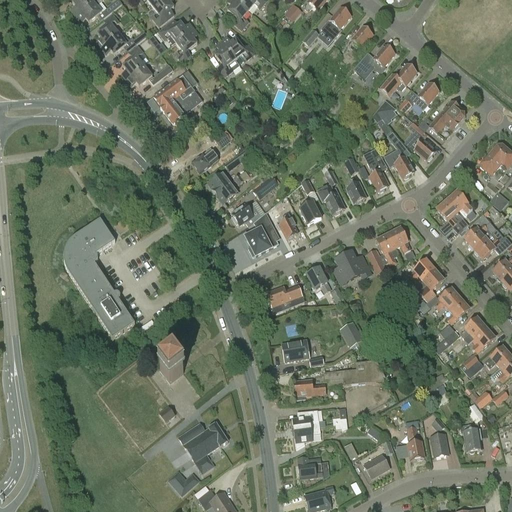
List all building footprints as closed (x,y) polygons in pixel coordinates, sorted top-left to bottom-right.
[(71,14),(75,19),(93,4),(89,0),(77,0),(72,4),(76,9),(71,14)] [(102,0),(98,0),(93,4),(75,19),(80,26),(86,22),(89,25),(98,17),(102,22),(122,7),(118,2),(106,11),(101,5),(104,2),(102,0)] [(147,3),(152,10),(164,0),(135,0),(141,8),(147,3)] [(164,0),(152,10),(158,16),(152,21),(159,29),(167,22),(164,18),(174,10),(170,5),(173,2),(171,0),(164,0)] [(242,20),(248,13),(232,0),(229,0),(228,1),(230,2),(228,5),(231,8),(227,13),(237,21),(233,26),(241,33),(248,25),(242,20)] [(232,0),(248,13),(254,7),(260,11),(266,4),(262,0),(254,0),(253,0),(232,0)] [(307,5),(308,6),(304,11),(308,15),(313,10),(317,14),(323,7),(328,2),(326,0),(311,0),(307,5)] [(283,18),(292,25),(301,15),(293,7),(283,18)] [(333,43),(341,34),(339,32),(350,20),(340,11),(329,24),(328,23),(320,32),(333,43)] [(98,48),(100,51),(118,36),(113,30),(119,25),(112,16),(103,24),(107,29),(97,36),(101,41),(98,44),(100,47),(98,48)] [(170,39),(176,46),(194,31),(192,28),(190,30),(188,27),(184,30),(180,25),(170,33),(167,28),(158,35),(165,43),(170,39)] [(352,53),(357,57),(372,38),(362,30),(351,42),(352,43),(348,49),(352,53)] [(196,34),(194,31),(176,46),(181,53),(175,57),(182,65),(190,58),(187,54),(197,46),(193,41),(196,38),(194,35),(196,34)] [(302,44),(308,50),(319,38),(312,32),(302,44)] [(127,40),(119,37),(118,36),(100,51),(106,57),(111,53),(114,57),(124,49),(128,54),(147,38),(143,33),(132,42),(131,41),(129,43),(127,40)] [(159,47),(153,39),(149,42),(155,51),(159,47)] [(224,42),(221,44),(239,67),(246,62),(247,63),(255,57),(248,48),(244,51),(236,41),(231,45),(228,41),(226,43),(224,42)] [(232,72),(239,67),(221,44),(218,46),(220,48),(217,50),(219,53),(214,57),(222,68),(218,71),(224,80),(233,73),(232,72)] [(368,78),(374,71),(381,77),(386,72),(384,70),(395,57),(384,48),(373,61),(367,56),(353,73),(361,79),(364,75),(368,78)] [(123,81),(125,83),(144,69),(136,60),(142,55),(137,49),(128,56),(132,61),(122,69),(126,73),(123,76),(125,79),(123,81)] [(335,52),(327,61),(333,66),(341,57),(335,52)] [(379,93),(387,101),(396,90),(401,94),(416,76),(406,67),(395,80),(396,81),(391,86),(388,83),(379,93)] [(173,73),(169,68),(149,83),(153,88),(173,73)] [(152,79),(144,69),(125,83),(131,90),(136,86),(139,89),(152,79)] [(186,79),(185,80),(182,78),(152,101),(172,127),(203,104),(190,88),(192,86),(186,79)] [(428,86),(427,88),(417,98),(416,97),(411,103),(422,114),(427,108),(439,95),(428,86)] [(228,97),(222,90),(213,97),(219,104),(228,97)] [(225,103),(229,108),(236,103),(232,98),(225,103)] [(411,107),(405,102),(397,111),(403,117),(411,107)] [(458,111),(450,105),(436,121),(442,126),(439,129),(441,131),(458,111)] [(464,121),(464,116),(458,111),(441,131),(439,129),(442,126),(436,121),(429,129),(445,143),(464,121)] [(379,114),(377,115),(382,122),(388,118),(393,114),(392,112),(379,114)] [(388,118),(382,122),(386,128),(392,124),(388,118)] [(199,124),(192,129),(200,140),(207,135),(199,124)] [(407,150),(413,155),(414,153),(421,160),(421,159),(427,164),(435,154),(428,148),(428,147),(423,143),(427,138),(413,125),(407,131),(416,139),(407,150)] [(215,144),(221,152),(231,143),(225,136),(215,144)] [(392,136),(387,140),(399,156),(396,158),(399,164),(394,167),(402,182),(414,175),(409,167),(409,166),(405,160),(410,157),(392,136)] [(511,156),(502,148),(497,148),(487,160),(495,167),(495,166),(500,170),(505,174),(509,169),(510,171),(511,168),(511,167),(511,165),(511,156)] [(365,163),(370,172),(371,171),(374,177),(369,180),(373,189),(377,195),(378,194),(379,195),(383,193),(383,192),(388,189),(384,180),(381,174),(387,171),(377,151),(370,155),(373,159),(365,163)] [(228,175),(250,158),(245,152),(223,168),(228,175)] [(203,157),(192,166),(201,177),(219,162),(213,155),(206,161),(203,157)] [(496,174),(500,170),(495,166),(495,167),(487,160),(479,169),(497,184),(501,178),(496,174)] [(350,179),(359,175),(352,161),(343,165),(350,179)] [(358,171),(364,181),(369,178),(363,169),(358,171)] [(239,176),(233,181),(238,188),(250,179),(245,173),(239,178),(239,176)] [(331,190),(338,187),(331,173),(324,177),(329,187),(331,190)] [(209,187),(216,197),(230,186),(223,176),(209,187)] [(271,180),(270,179),(252,194),(260,203),(278,188),(277,187),(280,185),(274,178),(271,180)] [(352,189),(346,192),(354,207),(366,201),(362,193),(362,192),(359,185),(357,186),(355,181),(349,183),(352,189)] [(307,198),(314,194),(308,182),(301,186),(307,198)] [(500,183),(495,188),(499,192),(504,186),(500,183)] [(492,200),(498,193),(489,185),(483,192),(492,200)] [(237,196),(230,186),(216,197),(223,206),(237,196)] [(332,192),(331,190),(329,187),(316,194),(322,205),(326,203),(333,218),(344,212),(340,203),(341,203),(338,196),(336,197),(334,192),(332,192)] [(456,195),(447,203),(458,215),(461,212),(466,217),(463,220),(467,224),(475,217),(472,213),(467,208),(467,207),(456,195)] [(508,204),(498,195),(490,204),(501,213),(508,204)] [(458,215),(447,203),(436,212),(447,225),(440,230),(446,236),(451,231),(457,238),(463,232),(453,220),(458,215)] [(261,219),(251,207),(249,205),(245,208),(243,206),(238,210),(239,211),(231,217),(240,228),(246,224),(249,228),(261,219)] [(313,205),(299,212),(301,216),(307,228),(321,221),(315,209),(313,205)] [(285,225),(279,228),(286,242),(297,236),(293,229),(295,228),(292,221),(291,221),(289,216),(282,219),(285,225)] [(476,233),(465,242),(474,253),(496,233),(483,218),(471,227),(476,233)] [(255,226),(258,233),(245,240),(250,249),(247,251),(252,260),(255,258),(256,259),(278,247),(270,232),(273,231),(268,220),(255,226)] [(130,230),(124,221),(113,227),(120,237),(130,230)] [(115,296),(114,296),(95,266),(96,265),(97,264),(97,263),(97,262),(97,261),(97,260),(97,259),(97,258),(97,257),(115,245),(100,223),(75,239),(74,240),(73,241),(72,242),(70,243),(69,245),(68,246),(67,247),(66,249),(66,250),(65,252),(65,253),(65,255),(64,256),(64,257),(64,259),(64,260),(64,263),(64,266),(64,267),(65,269),(66,270),(66,272),(67,273),(68,275),(112,342),(135,327),(118,302),(119,302),(119,301),(120,300),(120,299),(120,298),(119,297),(119,296),(118,296),(117,295),(116,295),(116,296),(115,296)] [(400,231),(388,237),(396,251),(401,249),(404,256),(410,253),(406,246),(407,246),(400,231)] [(482,262),(490,256),(493,253),(498,259),(506,252),(511,247),(505,240),(503,241),(496,233),(474,253),(482,262)] [(395,251),(396,251),(388,237),(376,243),(383,258),(384,257),(390,269),(396,266),(394,261),(399,258),(395,251)] [(366,257),(376,277),(385,272),(375,252),(366,257)] [(414,259),(411,254),(405,257),(408,264),(414,259)] [(336,262),(340,270),(337,272),(342,282),(349,278),(351,282),(362,276),(363,280),(370,277),(366,269),(360,272),(351,255),(336,262)] [(498,270),(493,275),(502,285),(511,276),(511,272),(510,270),(511,268),(511,261),(511,260),(498,270)] [(418,280),(422,284),(434,273),(425,263),(413,274),(414,274),(408,279),(413,285),(418,280)] [(330,294),(326,287),(327,287),(318,271),(306,277),(314,293),(320,290),(324,297),(330,294)] [(427,305),(435,298),(430,294),(443,283),(434,273),(422,284),(414,290),(427,305)] [(407,282),(400,275),(391,282),(397,290),(407,282)] [(511,276),(502,285),(510,295),(511,292),(511,276)] [(274,316),(291,309),(304,304),(298,289),(285,294),(283,289),(266,296),(274,316)] [(336,307),(344,303),(338,291),(330,296),(336,307)] [(451,292),(439,303),(435,298),(427,305),(426,306),(430,311),(433,308),(438,313),(443,309),(447,313),(460,302),(451,292)] [(468,312),(460,302),(447,313),(451,318),(446,322),(450,327),(455,323),(456,323),(468,312)] [(423,317),(430,311),(426,307),(419,312),(423,317)] [(469,338),(473,342),(486,331),(477,321),(465,332),(459,337),(464,343),(469,338)] [(154,326),(151,322),(136,332),(139,336),(154,326)] [(439,335),(444,342),(454,333),(449,327),(439,335)] [(494,341),(486,331),(473,342),(477,346),(472,351),(476,356),(482,351),(482,352),(494,341)] [(362,343),(356,332),(345,339),(351,350),(362,343)] [(459,340),(454,333),(444,342),(433,352),(438,358),(459,340)] [(309,361),(306,343),(292,346),(282,347),(285,365),(297,363),(309,361)] [(495,367),(499,371),(511,361),(502,350),(491,361),(485,366),(490,372),(495,367)] [(478,363),(473,357),(462,367),(467,372),(478,363)] [(324,367),(322,360),(308,362),(310,370),(324,367)] [(511,377),(511,361),(499,371),(503,376),(498,380),(502,385),(507,380),(508,381),(511,377)] [(183,376),(180,371),(182,370),(180,368),(178,365),(176,366),(173,362),(160,372),(170,386),(183,376)] [(478,363),(467,372),(464,375),(470,381),(483,369),(478,363)] [(358,373),(356,373),(343,374),(344,389),(387,384),(376,364),(357,366),(358,373)] [(344,389),(343,374),(336,375),(335,370),(325,371),(326,376),(323,376),(324,384),(327,384),(327,390),(344,389)] [(427,388),(427,389),(418,394),(420,398),(430,393),(434,402),(447,395),(444,390),(446,389),(444,385),(447,383),(445,379),(444,379),(442,376),(434,380),(436,383),(427,388)] [(312,389),(311,383),(294,385),(296,399),(297,403),(305,402),(305,400),(326,398),(325,388),(312,389)] [(508,399),(503,394),(492,403),(497,408),(508,399)] [(486,395),(474,405),(480,411),(486,406),(491,402),(486,395)] [(474,407),(465,413),(475,426),(483,419),(474,407)] [(158,417),(166,426),(175,419),(167,409),(158,417)] [(336,421),(346,419),(344,411),(334,413),(336,421)] [(298,416),(298,421),(292,422),(294,434),(320,430),(317,413),(298,416)] [(340,422),(340,421),(332,422),(333,429),(335,428),(336,433),(341,432),(340,422)] [(439,435),(445,430),(438,422),(432,428),(439,435)] [(419,430),(418,424),(406,426),(409,442),(410,442),(411,447),(408,447),(410,463),(424,460),(422,445),(418,445),(417,440),(418,440),(416,431),(419,430)] [(228,445),(216,426),(204,434),(200,426),(178,440),(194,466),(220,449),(220,450),(228,445)] [(475,433),(474,427),(462,428),(463,435),(467,455),(481,453),(479,442),(480,442),(479,433),(475,433)] [(321,437),(320,430),(294,434),(296,452),(305,447),(304,445),(313,444),(312,438),(321,437)] [(382,437),(377,433),(372,439),(378,443),(382,437)] [(430,441),(434,460),(448,458),(444,438),(430,441)] [(393,455),(389,444),(382,447),(386,458),(393,455)] [(352,445),(344,449),(350,462),(358,458),(352,445)] [(371,480),(382,474),(383,475),(389,471),(381,458),(364,468),(371,480)] [(323,478),(328,477),(326,465),(308,467),(307,460),(297,462),(300,483),(323,479),(323,478)] [(193,475),(186,481),(179,473),(168,482),(182,499),(200,484),(193,475)] [(324,511),(331,510),(327,498),(334,496),(331,484),(323,486),(325,494),(304,499),(307,511),(324,511)] [(361,495),(356,485),(351,488),(356,497),(361,495)] [(234,511),(224,495),(216,500),(210,492),(198,502),(204,511),(208,511),(212,510),(214,511),(234,511)]
